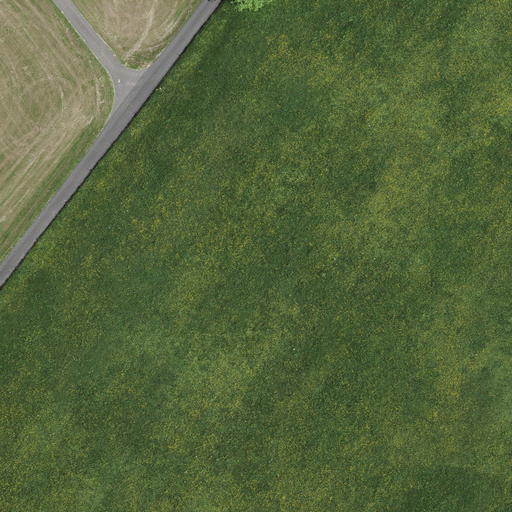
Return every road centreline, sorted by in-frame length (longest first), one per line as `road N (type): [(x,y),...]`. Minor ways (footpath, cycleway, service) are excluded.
road 1 (unclassified): [(0,275),(220,0)]
road 2 (track): [(58,0),(135,99)]
